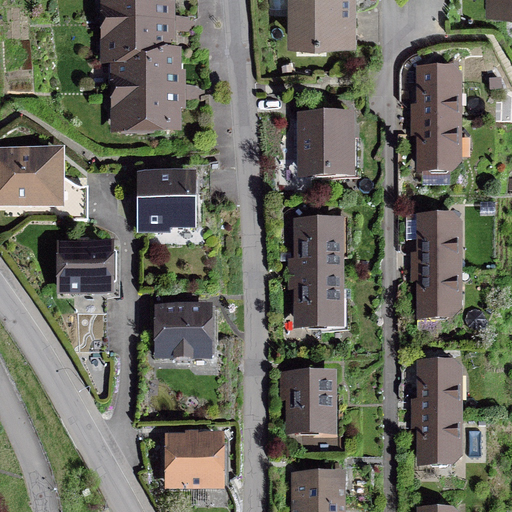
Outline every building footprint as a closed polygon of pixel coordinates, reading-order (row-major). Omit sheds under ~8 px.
[(108,0),(108,25),(163,25),(162,0),(108,0)] [(349,0),(294,0),(294,39),(350,39),(349,0)] [(108,60),(118,60),(163,60),(163,25),(108,25),(108,60)] [(173,60),(163,60),(118,60),(119,94),(174,94),(173,60)] [(450,75),(422,75),(422,122),(457,122),(456,80),(450,75)] [(174,128),(174,94),(119,94),(119,129),(174,128)] [(347,122),(303,122),(303,175),(331,174),(331,167),(358,167),(358,145),(347,145),(347,122)] [(457,122),(422,122),(422,171),(451,171),(457,165),(457,122)] [(58,157),(0,157),(0,202),(57,203),(57,205),(87,205),(87,189),(57,189),(58,157)] [(211,171),(193,171),(193,199),(211,199),(211,171)] [(190,179),(143,179),(143,227),(196,227),(196,202),(190,202),(190,179)] [(87,220),(87,205),(57,205),(57,220),(87,220)] [(450,221),(423,221),(422,269),(458,269),(457,227),(450,221)] [(302,226),(301,276),(337,276),(337,226),(302,226)] [(108,248),(63,248),(63,293),(108,293),(108,248)] [(458,269),(422,269),(422,317),(450,317),(458,311),(458,269)] [(337,276),(301,276),(301,326),(337,326),(337,276)] [(207,312),(161,312),(160,358),(206,358),(207,312)] [(451,368),(423,368),(422,416),(458,416),(458,374),(451,368)] [(328,379),(293,379),(294,432),(329,432),(328,379)] [(458,416),(422,416),(422,464),(451,464),(458,457),(458,416)] [(219,440),(171,440),(171,488),(218,488),(219,440)] [(297,511),(338,511),(339,482),(328,482),(328,475),(308,475),(308,482),(298,482),(297,511)] [(99,511),(109,507),(96,483),(86,488),(99,511)]
